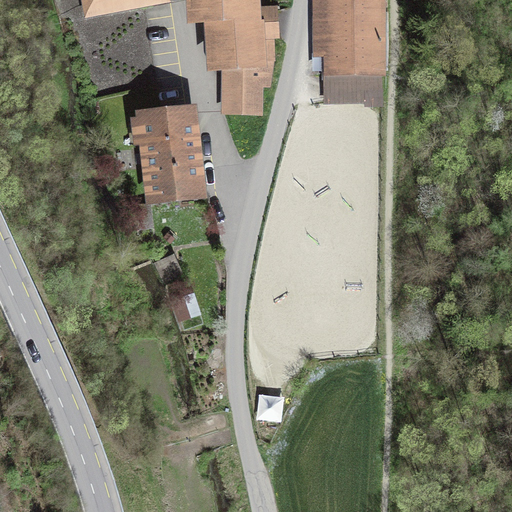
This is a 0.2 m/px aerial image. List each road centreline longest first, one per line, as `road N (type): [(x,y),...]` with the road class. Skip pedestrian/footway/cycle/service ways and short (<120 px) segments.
road 1 (unclassified): [(304,0),(235,336),(240,411),(262,511)]
road 2 (tertiary): [(99,511),(0,265)]
